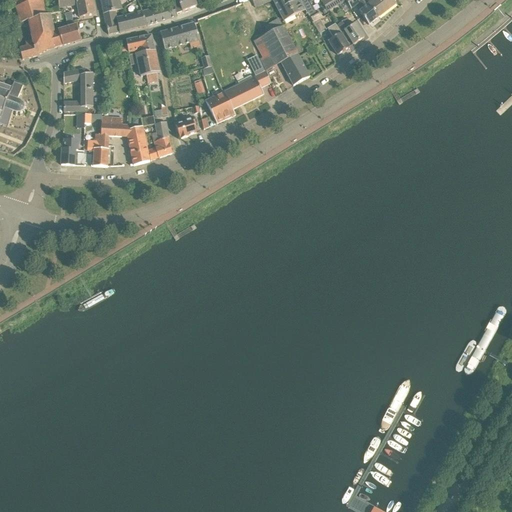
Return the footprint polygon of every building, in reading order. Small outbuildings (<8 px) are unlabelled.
[(13,0),(21,24),(28,22),(44,18),(51,16),(51,14),(47,15),(43,0),(13,0)] [(76,0),(80,18),(95,15),(92,0),(76,0)] [(104,14),(116,12),(123,10),(121,2),(127,0),(107,0),(101,1),(104,14)] [(197,6),(194,0),(171,0),(173,3),(172,3),(176,14),(197,6)] [(299,0),(296,0),(291,3),(289,0),(271,0),(272,1),(284,22),(306,10),(301,1),(299,0)] [(323,18),(320,13),(317,14),(310,3),(312,2),(314,0),(303,0),(301,1),(306,10),(310,18),(313,23),(314,23),(320,19),(323,18)] [(347,1),(346,0),(322,0),(321,1),(328,12),(347,1)] [(379,18),(366,0),(346,0),(347,1),(349,5),(352,9),(359,3),(363,8),(359,12),(369,25),(378,18),(379,18)] [(366,0),(379,18),(396,5),(392,0),(366,0)] [(177,18),(176,14),(172,3),(142,12),(145,27),(147,27),(177,18)] [(244,3),(203,17),(206,26),(247,12),(244,3)] [(46,10),(52,13),(55,7),(49,4),(46,10)] [(123,18),(123,17),(118,19),(116,12),(104,14),(108,35),(119,33),(116,20),(123,18)] [(119,34),(145,27),(142,12),(123,17),(123,18),(116,20),(119,33),(119,34)] [(63,46),(59,30),(55,31),(51,16),(44,18),(28,22),(32,43),(19,48),(22,60),(36,57),(48,50),(63,46)] [(320,19),(314,23),(320,34),(327,30),(320,19)] [(355,24),(351,27),(346,19),(338,25),(348,41),(350,40),(353,45),(364,38),(355,24)] [(310,78),(303,63),(280,20),(264,28),(268,35),(254,42),(263,58),(259,60),(266,72),(282,65),(293,87),(295,86),(310,78)] [(81,41),(75,21),(67,24),(68,27),(59,30),(63,46),(81,41)] [(224,23),(201,31),(204,38),(227,30),(224,23)] [(190,44),(199,41),(194,24),(160,33),(165,51),(190,44)] [(338,25),(336,26),(335,24),(328,29),(333,39),(329,42),(337,56),(350,48),(347,42),(348,41),(338,25)] [(155,51),(152,38),(152,36),(126,41),(126,43),(127,47),(129,53),(129,57),(135,55),(155,51)] [(245,54),(255,51),(253,41),(242,44),(245,54)] [(129,53),(127,47),(118,48),(120,55),(129,53)] [(155,51),(135,55),(140,77),(146,76),(147,84),(159,82),(157,74),(160,73),(155,51)] [(204,70),(211,68),(208,56),(201,59),(204,70)] [(271,84),(265,73),(261,65),(256,67),(256,69),(253,70),(257,77),(222,93),(233,117),(235,116),(232,111),(264,95),(260,89),(271,84)] [(93,92),(93,73),(85,75),(85,69),(63,73),(64,85),(81,82),(81,92),(93,92)] [(201,82),(201,83),(195,85),(194,85),(198,95),(204,92),(201,82)] [(0,124),(8,127),(12,117),(13,115),(16,116),(17,116),(17,114),(20,116),(21,116),(21,114),(24,114),(25,113),(24,112),(27,110),(27,109),(24,109),(26,105),(25,104),(23,105),(22,102),(21,101),(20,103),(18,102),(20,95),(21,96),(22,95),(20,94),(23,86),(14,83),(12,87),(11,88),(4,86),(4,84),(3,83),(2,85),(0,84),(0,124)] [(64,113),(74,113),(85,113),(85,107),(93,107),(93,92),(81,92),(81,103),(64,103),(64,113)] [(225,121),(233,117),(222,93),(215,97),(225,121)] [(217,124),(225,121),(215,97),(205,101),(217,124)] [(153,116),(143,118),(144,126),(155,123),(153,116)] [(194,126),(196,125),(193,118),(184,121),(184,122),(176,125),(177,130),(177,131),(180,139),(181,139),(181,140),(188,137),(188,136),(197,134),(194,126)] [(123,120),(120,120),(103,119),(102,137),(97,137),(96,147),(108,148),(109,138),(128,139),(134,167),(150,163),(143,128),(129,131),(129,127),(123,127),(123,120)] [(167,138),(169,138),(166,123),(155,125),(158,141),(167,138)] [(169,144),(167,138),(158,141),(154,143),(155,148),(148,151),(151,161),(172,154),(169,144)] [(75,167),(75,151),(79,151),(79,142),(65,141),(64,150),(62,150),(61,166),(75,167)] [(108,151),(108,148),(96,147),(96,150),(95,150),(93,167),(107,168),(109,151),(108,151)]
